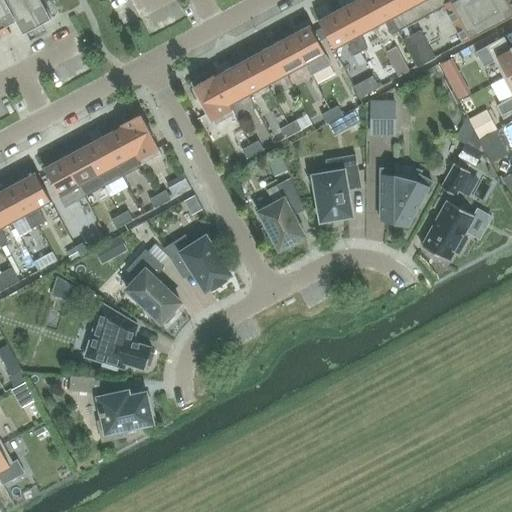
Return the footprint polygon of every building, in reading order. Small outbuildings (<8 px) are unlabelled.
[(0,0),(0,37),(2,36),(0,31),(0,28),(16,20),(23,34),(43,23),(44,24),(53,19),(46,7),(45,7),(41,0),(0,0)] [(357,44),(361,51),(369,48),(364,40),(362,35),(374,28),(369,20),(358,0),(354,0),(339,9),(357,44)] [(358,0),(369,20),(374,28),(386,22),(393,35),(399,32),(381,0),(358,0)] [(511,0),(381,0),(399,32),(445,7),(464,42),(511,16),(511,0)] [(357,44),(339,9),(318,20),(329,41),(334,50),(347,42),(350,47),(354,55),(361,51),(357,44)] [(290,35),(306,64),(311,74),(330,63),(310,24),(290,35)] [(435,58),(421,30),(403,40),(417,67),(417,68),(435,58)] [(287,75),(306,64),(290,35),(271,45),(287,75)] [(504,78),(511,73),(511,45),(509,48),(504,37),(487,46),(504,78)] [(268,85),(287,75),(271,45),(252,55),(268,85)] [(249,95),(268,85),(252,55),(233,65),(249,95)] [(452,58),(440,65),(450,82),(461,76),(452,58)] [(230,105),(249,95),(233,65),(214,75),(230,105)] [(511,73),(504,78),(511,93),(511,97),(497,105),(502,115),(511,110),(511,73)] [(235,115),(230,105),(214,75),(206,79),(205,76),(192,83),(215,126),(216,126),(216,125),(235,115)] [(321,114),(323,118),(326,123),(345,113),(339,104),(321,114)] [(371,106),(371,122),(395,122),(395,106),(371,106)] [(483,112),(469,119),(479,139),(494,131),(483,112)] [(120,126),(120,127),(141,165),(160,155),(161,156),(162,156),(140,115),(120,126)] [(285,138),(301,129),(296,120),(280,129),(285,138)] [(122,175),(141,165),(120,127),(101,137),(122,175)] [(103,186),(122,175),(101,137),(82,147),(103,186)] [(258,141),(242,149),(247,159),(264,150),(258,141)] [(85,196),(103,186),(82,147),(64,157),(85,196)] [(329,174),(308,178),(315,191),(316,191),(321,221),(324,220),(325,223),(339,221),(338,218),(351,215),(347,190),(361,187),(356,156),(326,161),(329,174)] [(65,206),(85,196),(64,157),(44,167),(65,206)] [(456,196),(460,188),(468,175),(470,171),(455,163),(441,188),(456,196)] [(416,182),(396,177),(396,170),(381,170),(380,219),(409,227),(432,183),(419,176),(416,182)] [(16,182),(39,225),(45,221),(39,208),(51,202),(35,172),(16,182)] [(302,204),(291,177),(267,190),(274,204),(259,212),(279,250),(292,244),(293,246),(303,241),(302,238),(305,237),(291,210),(302,204)] [(31,229),(39,225),(16,182),(0,190),(0,199),(13,222),(24,216),(31,229)] [(166,190),(150,199),(155,208),(171,200),(166,190)] [(1,229),(13,222),(0,199),(0,244),(0,245),(8,241),(1,229)] [(467,238),(463,236),(474,217),(475,216),(448,200),(422,246),(449,261),(455,251),(459,253),(467,238)] [(128,211),(112,220),(117,229),(133,220),(128,211)] [(231,274),(206,236),(193,245),(186,235),(164,249),(181,275),(191,268),(205,291),(211,286),(213,288),(226,280),(225,278),(231,274)] [(94,250),(102,264),(128,251),(120,236),(94,250)] [(84,242),(75,247),(80,256),(89,251),(84,242)] [(126,289),(162,322),(164,320),(167,323),(176,314),(172,311),(181,302),(155,277),(165,266),(146,249),(128,269),(137,278),(126,289)] [(4,271),(12,285),(20,281),(12,267),(4,271)] [(0,282),(4,289),(12,285),(4,271),(0,273),(0,282)] [(57,277),(51,295),(74,302),(79,283),(57,277)] [(83,358),(97,362),(96,364),(117,371),(118,367),(124,369),(126,364),(145,370),(147,365),(150,366),(154,354),(151,353),(152,348),(133,342),(138,325),(102,304),(91,338),(90,338),(83,358)] [(72,377),(71,390),(98,392),(99,379),(72,377)] [(127,393),(100,399),(102,411),(100,412),(101,416),(103,415),(104,420),(98,422),(103,441),(125,435),(123,428),(152,422),(151,418),(155,417),(150,398),(146,398),(145,394),(129,398),(127,393)] [(3,444),(0,445),(0,478),(3,484),(24,473),(17,460),(13,462),(3,444)]
